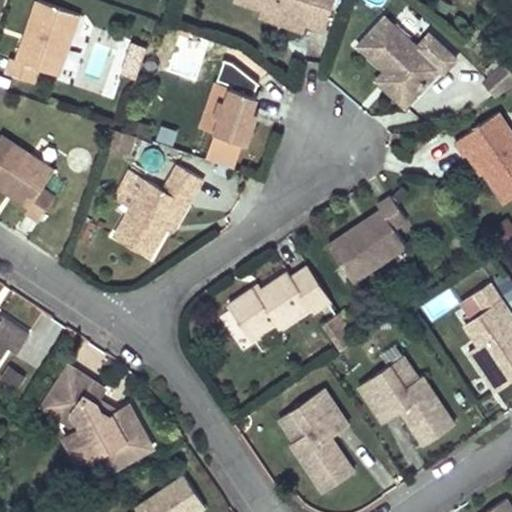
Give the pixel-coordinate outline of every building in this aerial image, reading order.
[(12,56),(7,71),(35,81),(40,66),(61,73),(65,61),(59,53),(62,44),(70,46),(83,13),(46,0),(37,0),(26,31),(33,34),(30,43),(23,41),(17,58),(12,56)] [(238,0),(238,1),(269,12),(272,3),(309,17),(306,25),(325,32),(336,0),(238,0)] [(309,17),(272,3),(269,12),(267,17),(304,31),(306,25),(309,17)] [(395,76),(391,81),(412,100),(442,67),(445,69),(457,56),(429,30),(417,43),(385,14),(358,44),(387,69),(395,76)] [(26,31),(23,41),(30,43),(33,34),(26,31)] [(59,53),(65,61),(70,46),(62,44),(59,53)] [(511,62),(506,58),(485,77),(496,91),(505,84),(511,78),(511,62)] [(387,69),(379,79),(408,105),(412,100),(391,81),(395,76),(387,69)] [(219,116),(215,129),(248,140),(258,110),(251,107),(256,92),(230,84),(226,99),(219,97),(214,114),(219,116)] [(511,125),(500,108),(455,139),(463,151),(470,147),(504,198),(511,192),(511,125)] [(121,128),(112,124),(106,141),(131,150),(137,133),(121,128)] [(0,137),(0,186),(10,193),(13,187),(21,192),(17,198),(30,207),(27,211),(39,219),(56,195),(43,187),(55,169),(44,162),(34,164),(28,159),(32,153),(2,134),(0,137)] [(44,162),(32,153),(28,159),(34,164),(44,162)] [(114,234),(149,254),(166,225),(182,198),(189,202),(204,178),(179,164),(165,187),(149,176),(131,206),(114,234)] [(131,206),(149,176),(133,167),(115,197),(131,206)] [(13,187),(10,193),(17,198),(21,192),(13,187)] [(354,279),(383,259),(379,253),(387,248),(395,251),(406,244),(393,226),(406,217),(389,192),(376,200),(380,205),(366,215),(371,222),(362,228),(357,221),(328,240),(354,279)] [(414,213),(434,202),(428,192),(408,203),(414,213)] [(0,215),(0,217),(14,225),(25,204),(11,196),(0,215)] [(173,229),(189,202),(182,198),(166,225),(173,229)] [(366,215),(357,221),(362,228),(371,222),(366,215)] [(379,253),(383,259),(395,251),(387,248),(379,253)] [(229,303),(249,332),(272,317),(276,322),(308,300),(312,307),(329,294),(307,260),(290,271),(287,266),(262,283),(256,287),(253,283),(227,300),(229,303)] [(511,291),(511,277),(510,274),(500,281),(508,294),(511,291)] [(475,334),(477,332),(480,339),(469,346),(480,364),(491,357),(505,378),(511,373),(511,309),(501,293),(500,293),(490,277),(474,287),(485,303),(464,317),(475,334)] [(253,283),(256,287),(262,283),(259,278),(253,283)] [(452,290),(421,302),(429,320),(459,307),(452,290)] [(336,330),(349,322),(340,309),(327,317),(336,330)] [(0,362),(12,345),(20,350),(32,333),(2,314),(0,317),(0,362)] [(341,347),(345,344),(336,330),(327,317),(323,320),(341,347)] [(345,344),(358,335),(349,322),(336,330),(345,344)] [(388,359),(404,383),(421,372),(404,348),(388,359)] [(491,357),(480,364),(494,385),(505,378),(491,357)] [(421,372),(404,383),(388,359),(359,379),(383,416),(406,401),(410,408),(406,411),(425,440),(457,418),(424,369),(421,372)] [(0,375),(0,381),(15,390),(25,371),(8,362),(0,375)] [(47,405),(55,411),(65,405),(73,408),(81,421),(69,428),(78,444),(93,455),(102,450),(112,466),(155,441),(133,403),(120,411),(113,415),(96,403),(105,390),(73,368),(47,405)] [(315,425),(297,437),(293,440),(325,488),(358,465),(341,441),(338,443),(330,432),(349,418),(326,383),(299,400),(315,425)] [(100,397),(96,403),(113,415),(120,411),(100,397)] [(281,413),(297,437),(315,425),(299,400),(281,413)] [(75,445),(78,444),(69,428),(81,421),(73,408),(65,405),(55,411),(75,445)] [(140,511),(187,511),(203,501),(183,471),(135,503),(138,508),(140,511)] [(511,511),(511,498),(508,493),(479,511),(511,511)]
